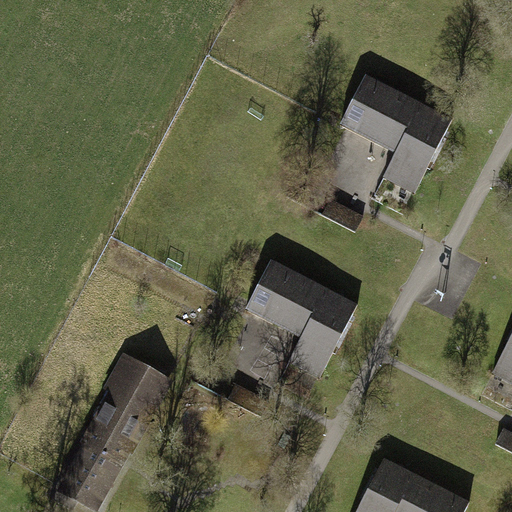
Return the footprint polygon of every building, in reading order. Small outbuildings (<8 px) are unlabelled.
[(367,77),(342,127),(396,154),(384,178),(415,193),(453,121),(367,77)] [(364,218),(331,201),(323,216),(356,233),(364,218)] [(273,262),(247,311),(302,339),(290,363),(321,378),(358,306),(273,262)] [(511,337),(493,373),(511,383),(511,337)] [(88,445),(63,491),(92,507),(164,378),(130,359),(83,443),(88,445)] [(269,402),(236,385),(228,400),(261,417),(269,402)] [(511,434),(504,430),(496,445),(511,453),(511,434)] [(384,459),(357,511),(465,511),(470,503),(384,459)]
